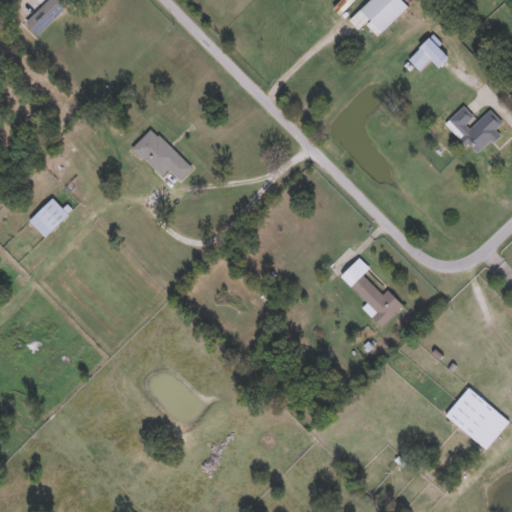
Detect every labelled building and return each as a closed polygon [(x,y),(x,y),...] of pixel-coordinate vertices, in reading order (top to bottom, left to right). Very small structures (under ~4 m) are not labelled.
[(66,6),(37,32),(25,20),(47,0),(66,0),(63,3),(66,6)] [(349,18),(368,0),(403,0),(408,5),(378,34),(366,21),(359,28),(349,18)] [(420,70),(408,58),(428,36),(449,56),(439,66),(431,59),(420,70)] [(446,121),(464,104),(477,118),(489,106),(503,120),(495,127),(500,132),(477,154),(446,121)] [(161,174),(132,145),(152,126),(193,167),(180,179),(168,167),(161,174)] [(68,212),(45,235),(29,219),(52,196),(68,212)] [(363,273),(382,293),(387,288),(404,304),(382,325),(364,307),(368,302),(341,274),(359,255),(370,266),(363,273)] [(498,410),(474,439),(445,415),(468,386),(498,410)]
